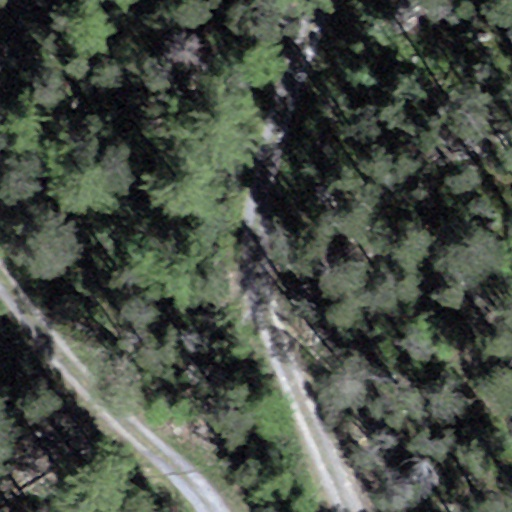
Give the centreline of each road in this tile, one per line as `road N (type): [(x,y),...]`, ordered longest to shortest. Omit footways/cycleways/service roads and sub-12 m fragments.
road 1 (track): [(349,511),(255,272),(283,117),(325,0)]
road 2 (track): [(0,280),(202,492),(212,511)]
